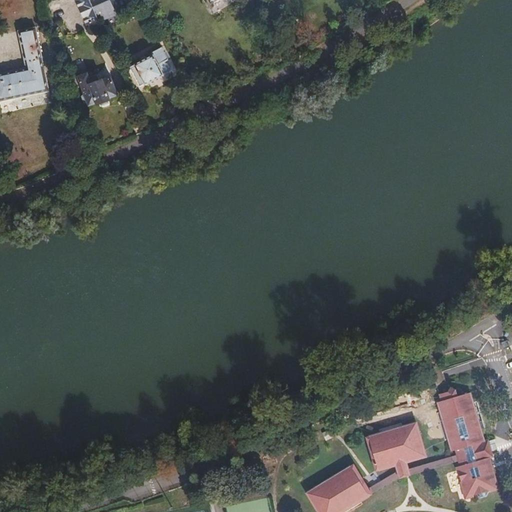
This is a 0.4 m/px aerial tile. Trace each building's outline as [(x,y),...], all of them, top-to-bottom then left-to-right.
[(97,21),(87,0),(79,0),(75,2),(87,26),(97,22),(97,21)] [(112,0),(87,0),(97,21),(118,12),(112,0)] [(207,0),(210,3),(216,13),(238,0),(207,0)] [(27,68),(0,74),(0,98),(1,103),(50,91),(36,28),(19,32),(27,68)] [(151,58),(131,68),(140,87),(170,73),(165,63),(167,62),(161,50),(150,55),(151,58)] [(85,76),(78,79),(84,96),(82,98),(84,103),(87,103),(89,107),(96,104),(97,106),(109,101),(109,99),(117,97),(110,80),(98,84),(95,76),(87,79),(85,76)] [(451,389),(450,385),(446,383),(445,383),(443,387),(446,394),(448,393),(447,391),(451,389)] [(462,492),(469,490),(476,494),(481,493),(485,485),(492,484),(475,426),(480,424),(471,396),(466,397),(464,388),(452,392),(451,389),(447,391),(448,393),(446,394),(443,387),(434,390),(436,398),(434,398),(436,407),(431,408),(440,436),(445,435),(448,446),(453,444),(454,450),(456,455),(458,461),(453,463),(462,492)] [(380,431),(366,436),(374,463),(389,458),(388,455),(401,451),(402,454),(417,450),(409,422),(395,427),(394,424),(379,428),(380,431)] [(404,465),(402,458),(403,456),(402,454),(401,451),(388,455),(389,458),(391,460),(393,467),(364,485),(367,490),(395,474),(456,455),(454,450),(404,465)] [(322,481),(307,490),(320,511),(326,511),(336,506),(338,509),(353,499),(351,495),(355,492),(351,485),(357,481),(348,465),(335,473),(337,476),(324,484),(322,481)] [(362,488),(357,481),(351,485),(355,492),(362,488)]
